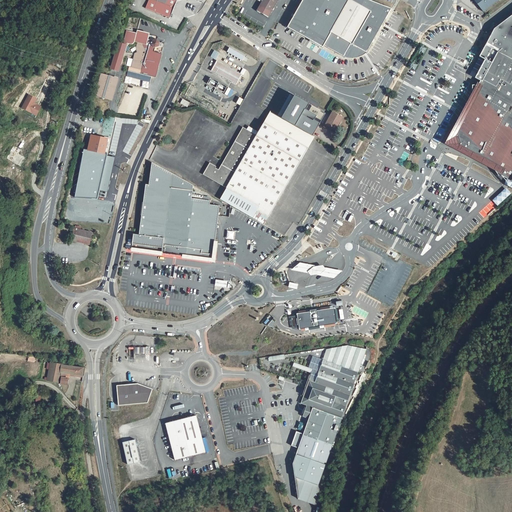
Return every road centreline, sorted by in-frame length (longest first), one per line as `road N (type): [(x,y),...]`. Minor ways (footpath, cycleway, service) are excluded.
road 1 (tertiary): [(262,280),(313,215),(375,107)]
road 2 (tertiary): [(109,0),(49,197)]
road 3 (primary): [(216,12),(131,180)]
road 4 (tertiary): [(49,197),(35,239),(36,292),(71,326)]
road 5 (track): [(95,392),(84,393),(83,418),(95,511)]
road 6 (primary): [(94,385),(112,511)]
road 7 (unclassified): [(375,107),(266,46)]
road 8 (tertiary): [(82,298),(50,276),(49,197)]
